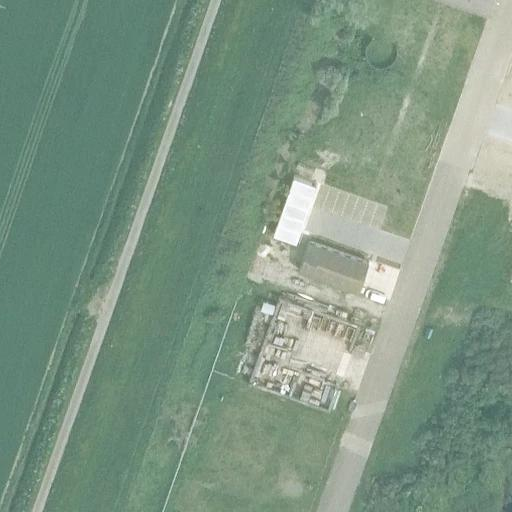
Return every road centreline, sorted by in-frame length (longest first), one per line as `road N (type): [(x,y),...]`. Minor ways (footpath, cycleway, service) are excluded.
road 1 (unclassified): [(329,511),(510,0)]
road 2 (unclassified): [(215,0),(37,511)]
